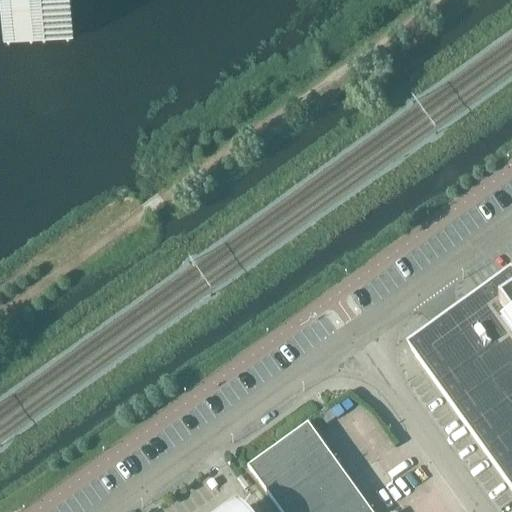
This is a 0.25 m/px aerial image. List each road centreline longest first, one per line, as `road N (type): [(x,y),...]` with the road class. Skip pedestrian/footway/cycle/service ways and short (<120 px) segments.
road 1 (track): [(446,0),(0,309)]
road 2 (residential): [(106,511),(356,336)]
road 3 (residential): [(482,511),(356,336)]
road 4 (residential): [(356,336),(511,223)]
